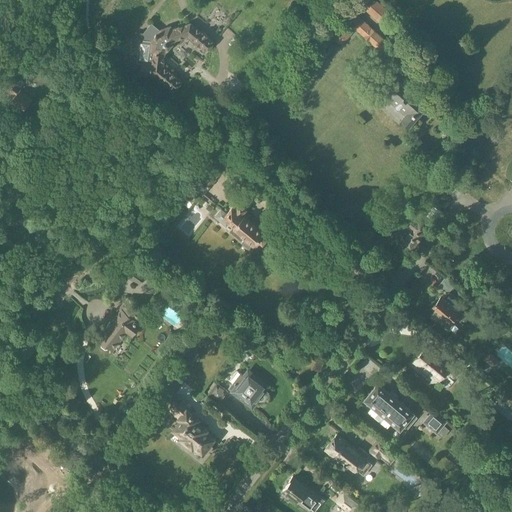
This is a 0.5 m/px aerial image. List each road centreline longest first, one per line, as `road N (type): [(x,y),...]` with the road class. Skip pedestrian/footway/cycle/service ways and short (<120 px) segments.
road 1 (residential): [(225,511),(399,284),(360,243),(246,164),(242,150),(250,110),(334,15)]
road 2 (residential): [(163,511),(0,381)]
road 3 (unknown): [(242,150),(226,119),(219,41),(185,0)]
road 4 (track): [(0,89),(80,41),(110,0)]
